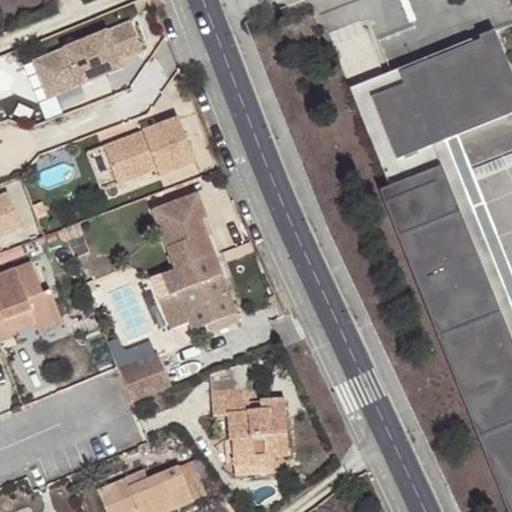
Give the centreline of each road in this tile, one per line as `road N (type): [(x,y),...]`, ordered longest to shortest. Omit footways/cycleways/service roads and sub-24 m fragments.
road 1 (tertiary): [(203,6),(388,441)]
road 2 (residential): [(203,6),(140,97),(0,152)]
road 3 (residential): [(0,462),(115,411)]
